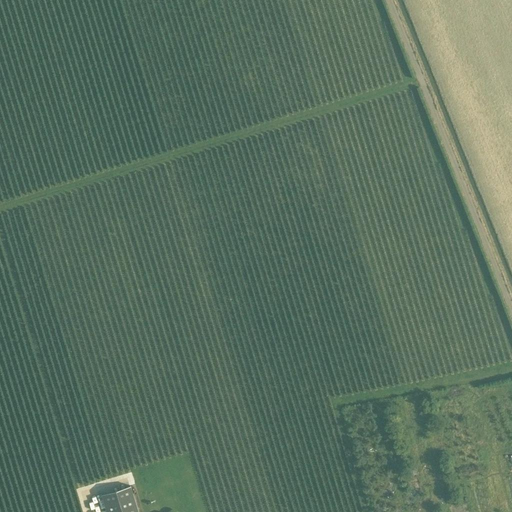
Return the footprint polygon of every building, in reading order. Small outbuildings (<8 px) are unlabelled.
[(191,467),(181,470),(184,478),(194,475),(191,467)] [(163,476),(164,483),(173,481),(171,474),(163,476)] [(106,511),(138,511),(131,485),(101,494),(106,511)] [(191,502),(200,499),(197,491),(188,493),(191,502)] [(171,507),(180,504),(177,495),(169,498),(171,507)]
